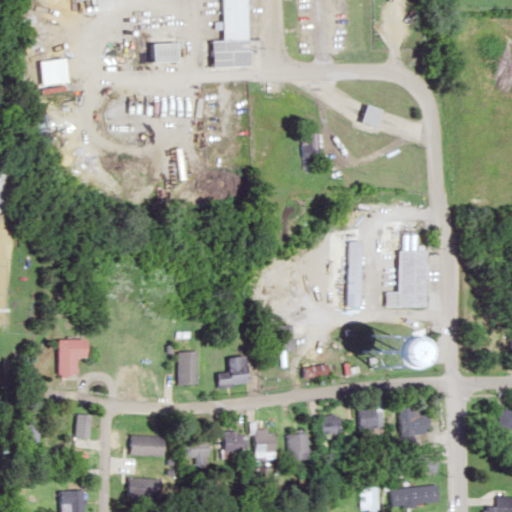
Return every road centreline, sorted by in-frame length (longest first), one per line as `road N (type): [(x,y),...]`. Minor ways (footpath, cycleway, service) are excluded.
road 1 (residential): [(461,511),(428,119),(417,89),(393,71),(306,73),(360,113),(430,135)]
road 2 (residential): [(511,381),(101,404)]
